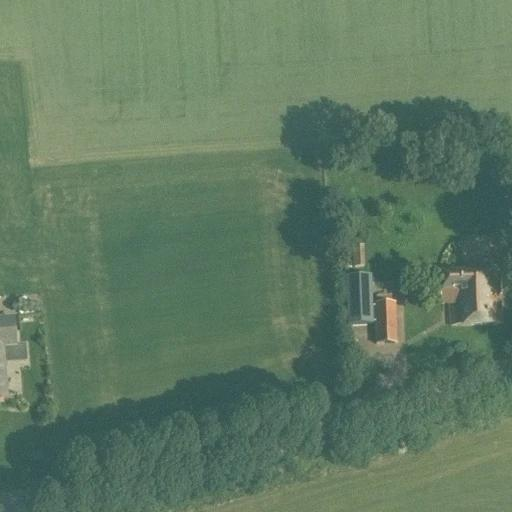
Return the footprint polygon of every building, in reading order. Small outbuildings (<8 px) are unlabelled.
[(502,325),(501,272),(443,273),(443,304),(451,304),(452,326),(502,325)] [(372,326),(370,277),(345,278),(347,327),(372,326)] [(13,309),(29,307),(27,297),(11,299),(13,309)] [(376,343),(396,343),(395,302),(375,302),(376,343)] [(0,398),(6,398),(2,349),(15,347),(13,320),(0,320),(0,398)] [(352,402),(377,397),(373,380),(348,385),(352,402)]
